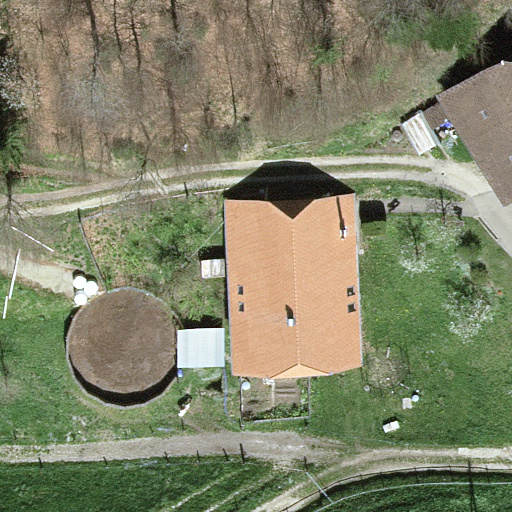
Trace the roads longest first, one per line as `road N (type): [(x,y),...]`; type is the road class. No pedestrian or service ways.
road 1 (track): [(511,464),(334,472),(262,448),(0,455)]
road 2 (track): [(0,208),(390,169),(444,179)]
road 3 (track): [(132,198),(0,162)]
